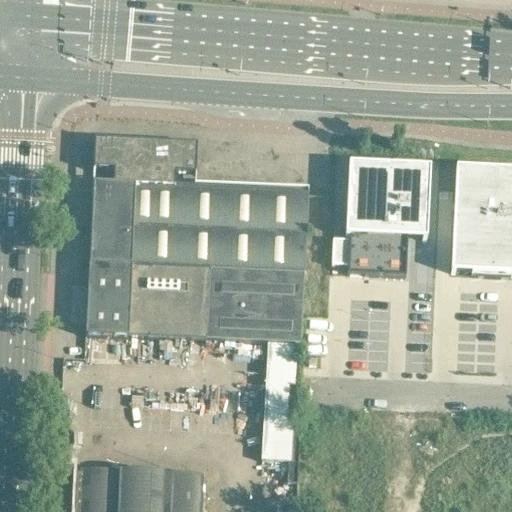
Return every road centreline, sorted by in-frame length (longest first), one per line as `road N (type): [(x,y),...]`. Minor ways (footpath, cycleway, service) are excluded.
road 1 (primary): [(27,81),(511,108)]
road 2 (primary): [(511,57),(30,19)]
road 3 (secondary): [(8,511),(27,81)]
road 4 (unclassified): [(310,396),(511,406)]
